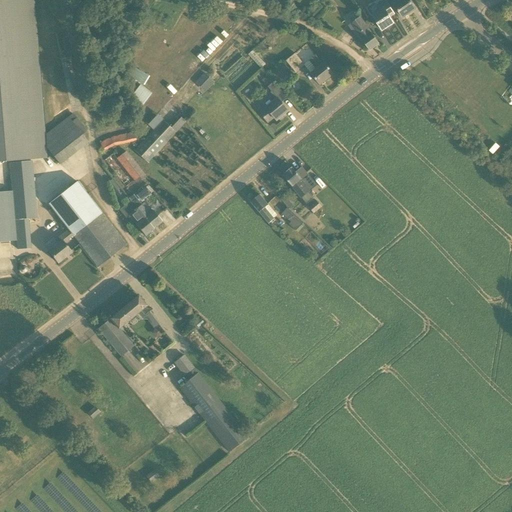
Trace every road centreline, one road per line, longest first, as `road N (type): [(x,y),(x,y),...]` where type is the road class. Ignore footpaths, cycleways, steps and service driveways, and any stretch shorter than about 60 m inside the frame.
road 1 (tertiary): [(0,372),(372,74),(461,14)]
road 2 (unknown): [(65,0),(92,132)]
